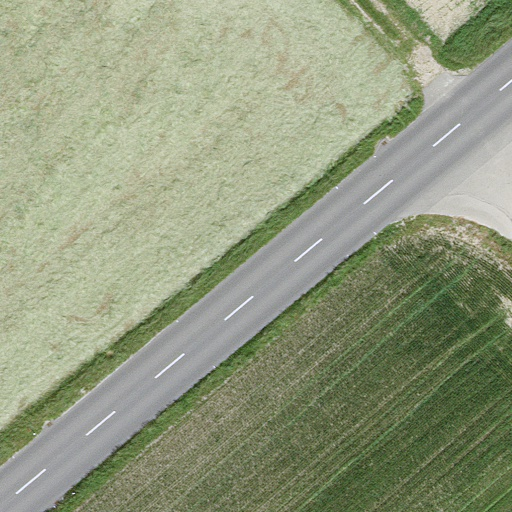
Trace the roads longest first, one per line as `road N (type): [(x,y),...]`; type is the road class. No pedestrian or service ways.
road 1 (secondary): [(0,495),(511,76)]
road 2 (track): [(363,0),(471,110)]
